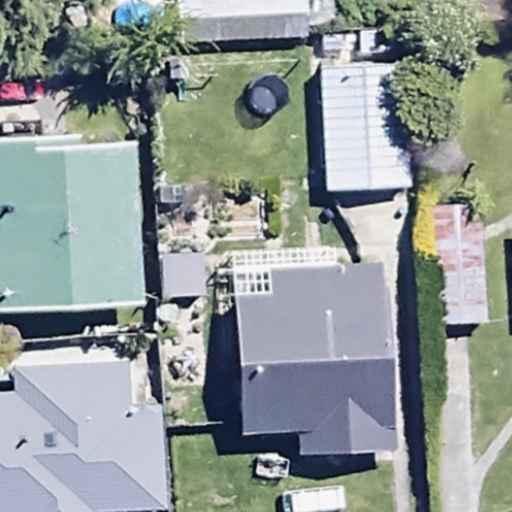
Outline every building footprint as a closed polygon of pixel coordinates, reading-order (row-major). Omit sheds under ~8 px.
[(319,78),(320,203),(407,203),(407,77),(319,78)] [(0,331),(140,325),(132,158),(80,160),(79,148),(0,151),(0,331)] [(208,195),(210,255),(265,255),(265,195),(208,195)] [(484,337),(477,217),(425,220),(432,340),(484,337)] [(387,468),(380,271),(257,276),(258,310),(232,311),(237,456),(295,454),(295,471),(387,468)] [(126,378),(7,381),(7,408),(0,408),(0,511),(161,511),(160,419),(127,420),(126,378)]
